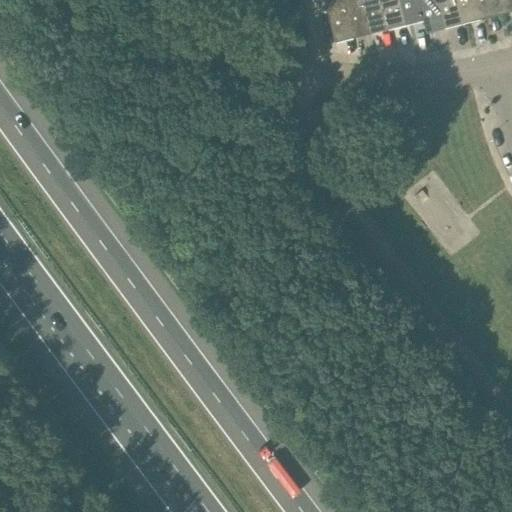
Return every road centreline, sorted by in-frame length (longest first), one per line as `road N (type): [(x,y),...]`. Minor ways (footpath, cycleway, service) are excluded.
road 1 (motorway): [(302,511),(0,106)]
road 2 (unclassified): [(299,69),(297,106),(317,155),(511,413)]
road 3 (motorway): [(0,234),(208,511)]
road 4 (residential): [(494,66),(377,79),(299,69)]
road 5 (residential): [(299,69),(213,35),(157,0)]
